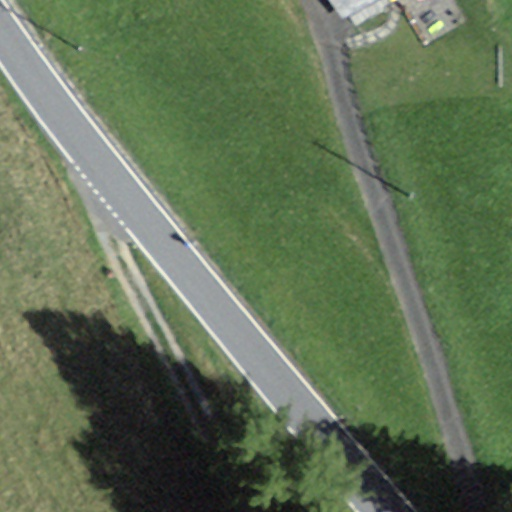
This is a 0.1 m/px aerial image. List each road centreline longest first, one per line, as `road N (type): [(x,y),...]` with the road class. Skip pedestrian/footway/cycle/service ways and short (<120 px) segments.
road 1 (tertiary): [(389,511),(107,175),(0,26)]
road 2 (track): [(107,175),(101,198),(127,265),(259,511)]
